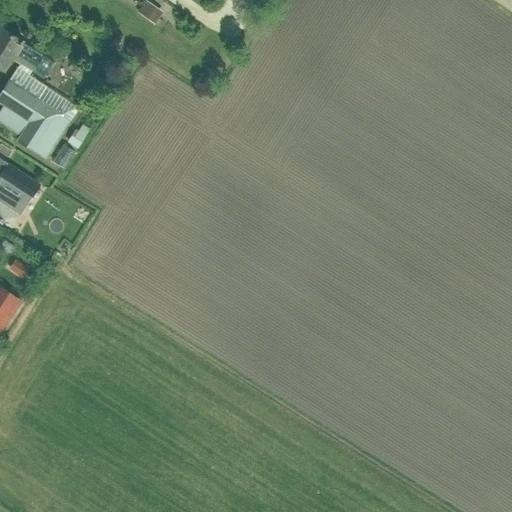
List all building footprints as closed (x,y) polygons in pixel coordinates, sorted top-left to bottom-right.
[(42,55),(0,28),(0,68),(2,70),(9,57),(18,63),(0,91),(0,103),(8,109),(0,122),(20,135),(16,142),(44,159),(68,120),(37,100),(45,87),(24,73),(27,68),(32,71),(42,55)] [(39,185),(6,164),(0,173),(0,180),(30,199),(39,185)] [(19,228),(18,216),(4,217),(5,229),(19,228)] [(15,254),(18,242),(4,239),(1,250),(15,254)] [(18,308),(3,298),(0,302),(0,326),(4,329),(18,308)]
